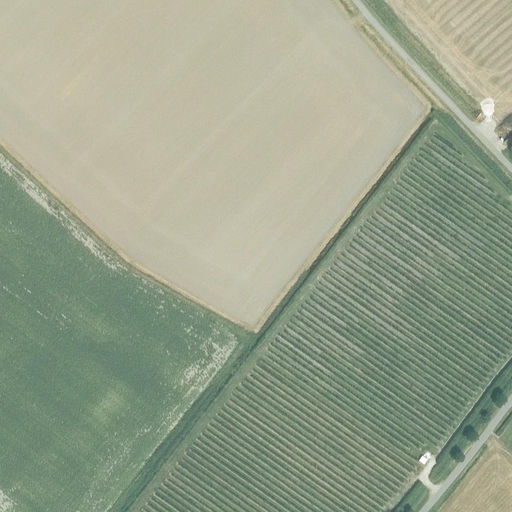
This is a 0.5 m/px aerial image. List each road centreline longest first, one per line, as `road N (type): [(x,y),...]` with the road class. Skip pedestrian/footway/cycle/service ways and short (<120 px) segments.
road 1 (unclassified): [(511,171),(350,0)]
road 2 (unclassified): [(417,511),(511,397)]
